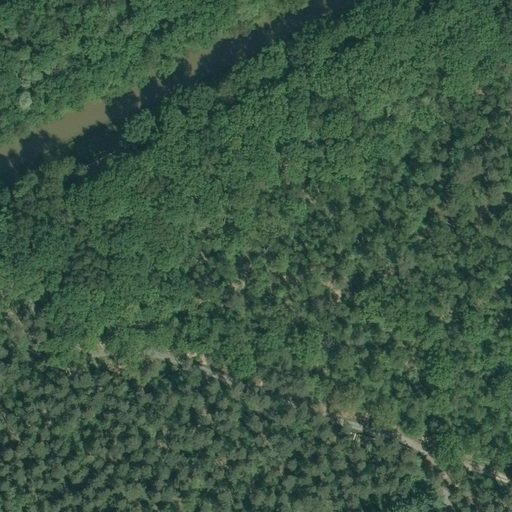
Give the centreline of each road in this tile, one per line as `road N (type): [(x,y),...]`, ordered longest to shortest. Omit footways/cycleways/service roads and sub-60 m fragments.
road 1 (track): [(0,290),(46,342),(149,356),(435,443),(445,464),(447,511)]
road 2 (track): [(418,0),(7,198)]
